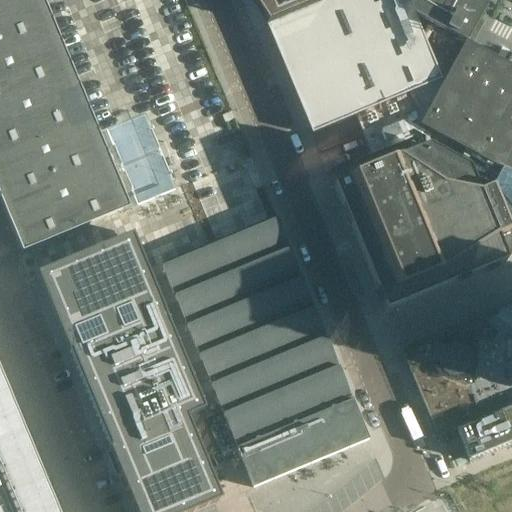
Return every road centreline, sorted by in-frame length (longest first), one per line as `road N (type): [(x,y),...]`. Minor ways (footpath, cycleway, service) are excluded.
road 1 (unclassified): [(372,511),(413,482),(216,0)]
road 2 (unclassified): [(82,511),(0,314)]
